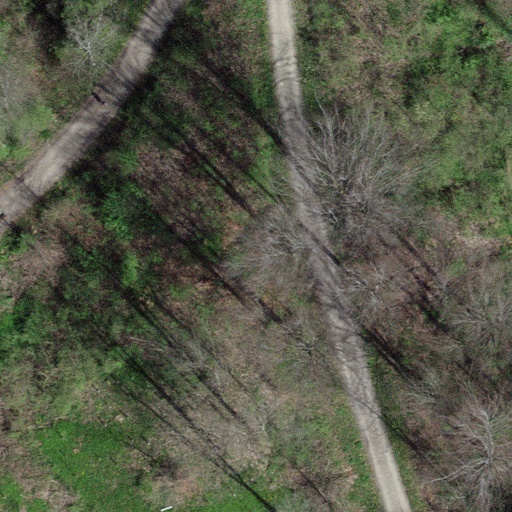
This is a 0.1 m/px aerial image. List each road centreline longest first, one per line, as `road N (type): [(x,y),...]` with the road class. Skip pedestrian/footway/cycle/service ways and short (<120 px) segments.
road 1 (track): [(401,511),(351,355),(270,0)]
road 2 (track): [(0,222),(54,175),(171,0)]
